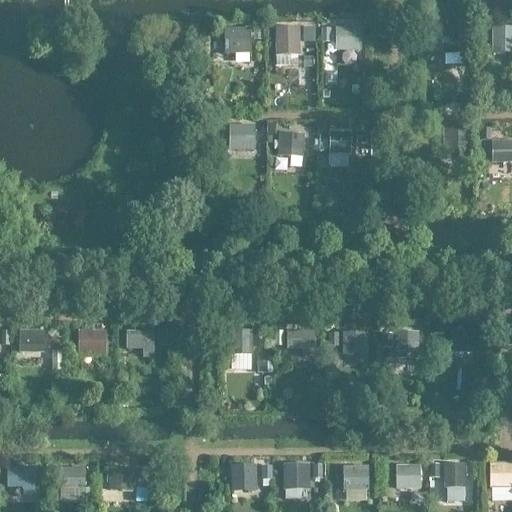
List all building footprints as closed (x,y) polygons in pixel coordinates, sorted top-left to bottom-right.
[(277,54),(301,54),(300,27),(277,27),(277,54)] [(256,31),(232,31),(232,56),(256,56),(256,31)] [(368,31),(343,31),(343,56),(368,56),(368,31)] [(470,31),(445,31),(445,55),(470,55),(470,31)] [(281,157),(292,156),(292,166),(305,166),(304,134),(280,134),(281,157)] [(511,134),(498,134),(498,159),(511,158),(511,134)] [(357,135),(333,135),(333,160),(357,160),(357,135)] [(262,136),(237,136),(237,161),(262,161),(262,136)] [(45,332),(20,332),(20,357),(45,357),(45,332)] [(289,354),(316,355),(316,332),(289,332),(289,354)] [(81,333),(82,352),(107,352),(107,333),(81,333)] [(254,333),(229,333),(229,357),(254,357),(254,333)] [(366,334),(342,334),(342,358),(366,358),(366,334)] [(471,335),(447,335),(447,359),(471,359),(471,335)] [(153,336),(128,336),(128,361),(153,361),(153,336)] [(445,499),(466,500),(468,464),(446,463),(445,499)] [(367,483),(368,467),(346,466),(346,482),(367,483)] [(511,467),(489,467),(489,492),(511,491),(511,467)] [(133,470),(108,470),(108,494),(133,495),(133,470)] [(33,471),(9,471),(9,496),(33,496),(33,471)] [(319,479),(294,479),(294,504),(319,504),(319,479)] [(426,479),(401,479),(401,503),(426,503),(426,479)]
